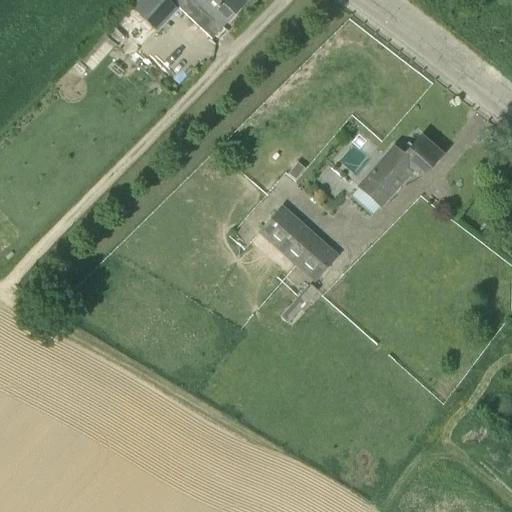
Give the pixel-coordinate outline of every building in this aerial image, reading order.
[(156,32),(175,11),(178,8),(200,29),(210,18),(221,28),(244,3),(240,0),(174,0),(169,6),(162,0),(141,0),(133,10),(156,32)] [(140,48),(156,32),(133,10),(117,26),(127,36),(140,48)] [(116,47),(127,36),(117,26),(106,38),(101,34),(77,59),(92,73),(116,47)] [(123,63),(119,73),(124,75),(128,65),(123,63)] [(408,145),(401,154),(392,146),(356,187),(358,189),(351,198),(373,217),(412,173),(420,180),(440,158),(419,139),(411,147),(408,145)] [(260,233),(322,287),(342,264),(281,209),(260,233)] [(273,319),(276,321),(284,329),(317,292),(308,285),(304,290),(301,287),(273,319)]
